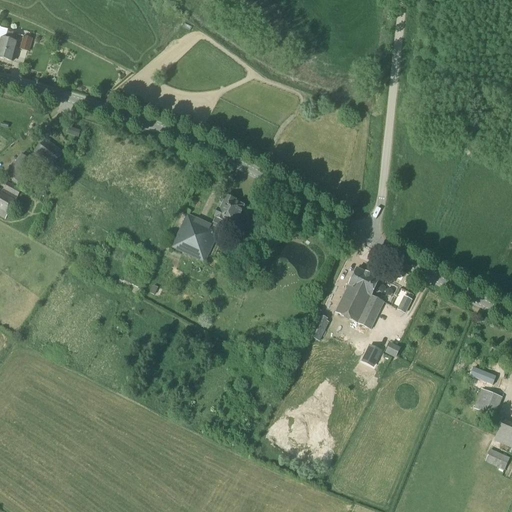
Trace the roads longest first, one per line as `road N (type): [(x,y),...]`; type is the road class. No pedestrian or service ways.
road 1 (tertiary): [(366,235),(198,145),(0,81)]
road 2 (unclassified): [(366,235),(381,200),(402,0)]
road 3 (tertiary): [(511,318),(366,235)]
